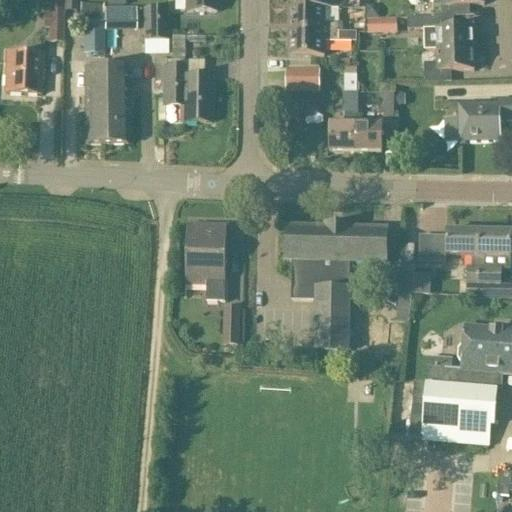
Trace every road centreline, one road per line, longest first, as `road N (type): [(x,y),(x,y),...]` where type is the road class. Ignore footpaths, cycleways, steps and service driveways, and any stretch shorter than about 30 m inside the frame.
road 1 (tertiary): [(511,191),(248,184)]
road 2 (tertiary): [(248,184),(0,174)]
road 3 (residential): [(248,184),(248,0)]
road 4 (unknown): [(269,185),(262,252),(269,296),(283,321)]
